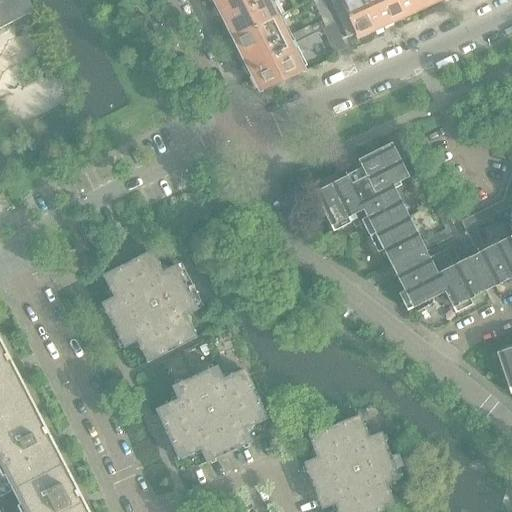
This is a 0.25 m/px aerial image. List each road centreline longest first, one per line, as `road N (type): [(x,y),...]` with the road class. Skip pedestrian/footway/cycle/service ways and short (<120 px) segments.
road 1 (residential): [(511,432),(301,257),(234,132)]
road 2 (residential): [(234,132),(511,12)]
road 3 (residential): [(144,511),(15,254)]
road 4 (residential): [(15,254),(46,226),(234,132)]
road 5 (residential): [(295,511),(278,469),(172,511)]
road 6 (residential): [(234,132),(167,0)]
